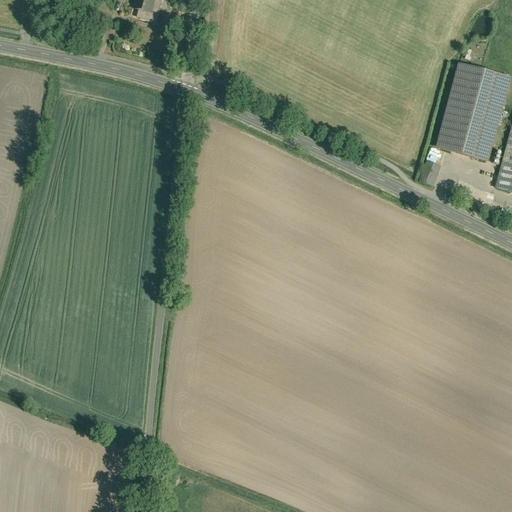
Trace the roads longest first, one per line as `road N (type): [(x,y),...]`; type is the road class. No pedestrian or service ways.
road 1 (unclassified): [(187,90),(143,511)]
road 2 (tertiary): [(511,241),(187,90)]
road 3 (tertiary): [(187,90),(0,44)]
